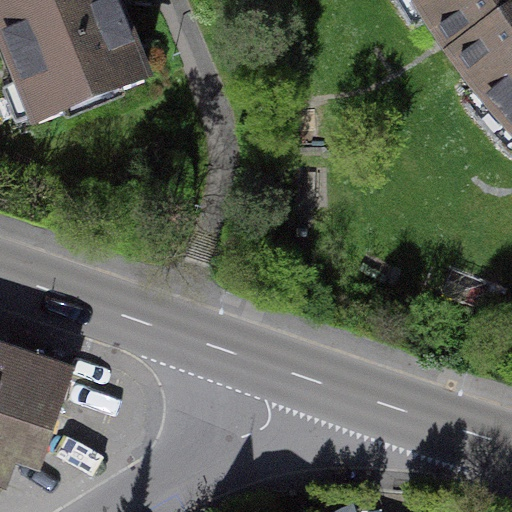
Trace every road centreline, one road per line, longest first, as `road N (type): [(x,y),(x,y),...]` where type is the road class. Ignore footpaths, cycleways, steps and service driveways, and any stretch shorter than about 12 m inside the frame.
road 1 (secondary): [(310,376),(0,270)]
road 2 (residential): [(124,511),(310,376)]
road 3 (secondary): [(511,440),(310,376)]
road 4 (residential): [(174,0),(213,95),(222,139),(220,200)]
